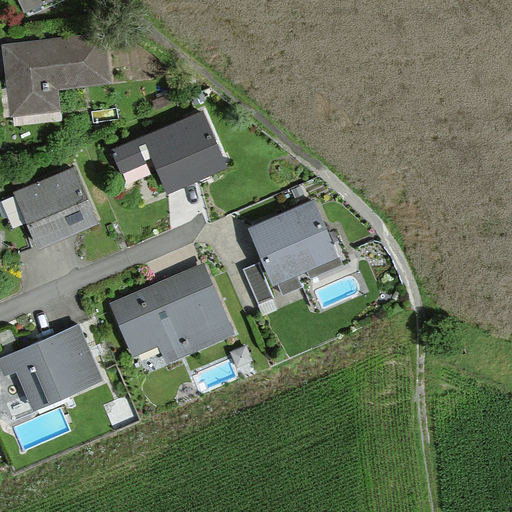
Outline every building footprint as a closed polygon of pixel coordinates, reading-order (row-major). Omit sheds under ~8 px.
[(106,30),(6,40),(13,111),(64,106),(62,78),(110,73),(106,30)] [(203,109),(114,147),(122,166),(153,153),(168,185),(225,160),(203,109)] [(95,216),(73,167),(18,190),(40,240),(95,216)] [(346,265),(319,202),(254,229),(280,292),(346,265)] [(212,268),(120,306),(139,353),(163,343),(170,358),(238,329),(212,268)] [(79,326),(1,358),(6,369),(18,364),(34,402),(100,375),(79,326)]
